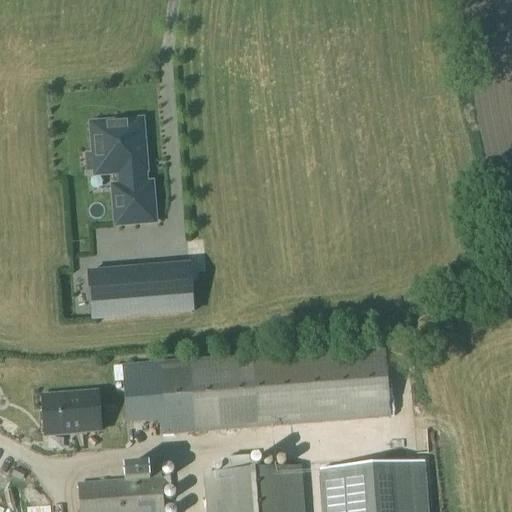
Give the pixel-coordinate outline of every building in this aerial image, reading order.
[(94,156),(85,157),(86,173),(95,172),(96,175),(126,172),(127,188),(113,190),(116,225),(152,223),(149,187),(143,187),(142,171),(143,171),(140,123),(115,125),(115,122),(99,123),(99,127),(92,127),(94,156)] [(83,249),(97,250),(98,238),(83,237),(83,249)] [(188,266),(88,274),(92,322),(191,314),(188,266)] [(383,348),(122,369),(127,428),(159,425),(161,439),(388,420),(383,348)] [(97,395),(41,400),(44,440),(100,435),(97,395)] [(123,484),(78,487),(79,511),(162,511),(159,468),(122,471),(123,484)] [(302,511),(299,470),(204,477),(206,511),(302,511)] [(430,511),(428,470),(321,477),(322,511),(430,511)]
